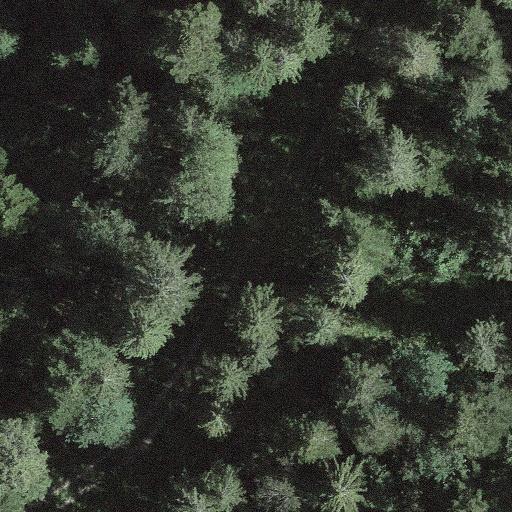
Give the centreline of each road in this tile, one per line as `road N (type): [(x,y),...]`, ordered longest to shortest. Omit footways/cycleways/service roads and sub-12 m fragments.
road 1 (track): [(424,0),(247,252),(131,438),(63,511)]
road 2 (track): [(93,484),(199,444),(257,389),(511,274)]
